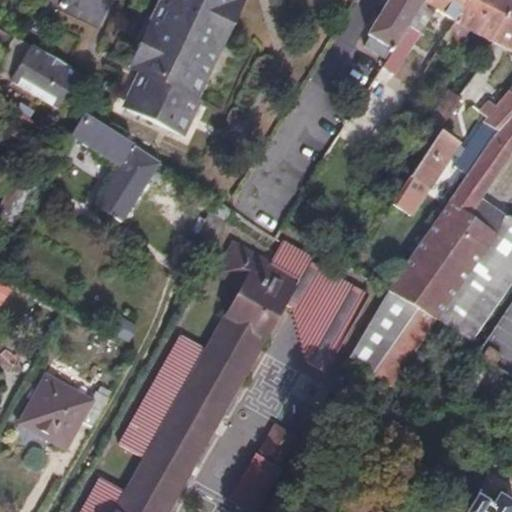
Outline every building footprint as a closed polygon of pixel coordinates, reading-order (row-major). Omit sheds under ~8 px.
[(150,57),(125,111),(175,135),(193,100),(187,97),(195,81),(201,84),(219,50),(210,46),(217,31),(221,34),(223,34),(226,33),(228,30),(229,28),(228,24),(226,22),(223,20),(232,0),(168,0),(142,53),(150,57)] [(405,28),(422,0),(388,0),(366,37),(368,38),(362,47),(384,62),(405,28)] [(459,0),(422,0),(405,28),(418,36),(434,10),(454,23),(463,8),(458,3),(459,0)] [(454,23),(442,41),(457,50),(467,33),(490,45),(511,3),(505,0),(459,0),(458,3),(463,8),(454,23)] [(511,3),(490,45),(487,50),(494,53),(496,48),(511,55),(511,3)] [(384,62),(381,68),(393,76),(418,36),(405,28),(384,62)] [(63,68),(61,71),(56,68),(59,65),(52,60),(49,64),(44,61),(47,58),(32,49),(11,84),(56,111),(77,76),(63,68)] [(459,76),(450,92),(459,98),(476,70),(469,66),(459,76)] [(420,140),(429,145),(437,131),(459,98),(450,92),(420,140)] [(488,118),(501,127),(511,114),(511,96),(507,93),(488,118)] [(43,128),(17,113),(5,133),(30,148),(43,128)] [(412,309),(433,322),(435,319),(505,217),(480,200),(511,153),(511,114),(501,127),(497,132),(464,179),(394,277),(387,288),(385,291),(388,293),(348,359),(369,373),(412,309)] [(83,115),(70,137),(118,167),(96,203),(121,219),(157,163),(83,115)] [(464,179),(497,132),(501,127),(488,118),(451,170),(464,179)] [(429,145),(407,178),(405,181),(398,192),(391,203),(410,215),(421,199),(426,190),(428,191),(458,145),(437,131),(429,145)] [(188,246),(208,257),(228,222),(208,211),(188,246)] [(511,286),(511,217),(505,217),(435,319),(472,343),(511,286)] [(80,511),(166,511),(284,302),(294,308),(308,362),(326,372),(369,295),(312,262),(314,258),(284,241),(270,264),(234,243),(217,273),(239,286),(206,344),(184,331),(122,440),(145,453),(126,486),(103,472),(80,511)] [(374,280),(387,288),(394,277),(381,269),(374,280)] [(473,354),(511,380),(511,300),(476,350),(473,354)] [(388,386),(433,322),(412,309),(369,373),(388,386)] [(91,426),(108,397),(96,390),(89,401),(45,377),(20,422),(63,446),(79,419),(91,426)] [(274,423),(255,453),(278,467),(297,436),(274,423)] [(278,467),(255,453),(254,453),(228,496),(254,511),(281,468),(278,467)] [(490,504),(475,495),(464,511),(507,511),(511,505),(511,501),(497,492),(490,504)]
